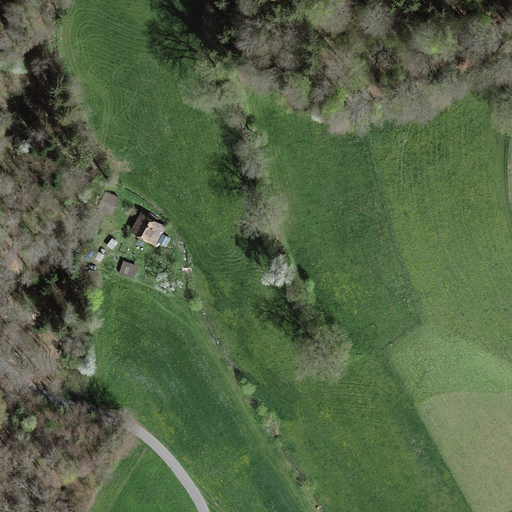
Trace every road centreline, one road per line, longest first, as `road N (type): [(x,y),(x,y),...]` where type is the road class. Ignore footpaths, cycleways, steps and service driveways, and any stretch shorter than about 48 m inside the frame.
road 1 (track): [(0,106),(19,308),(22,511)]
road 2 (unclassified): [(205,511),(151,440),(0,363)]
